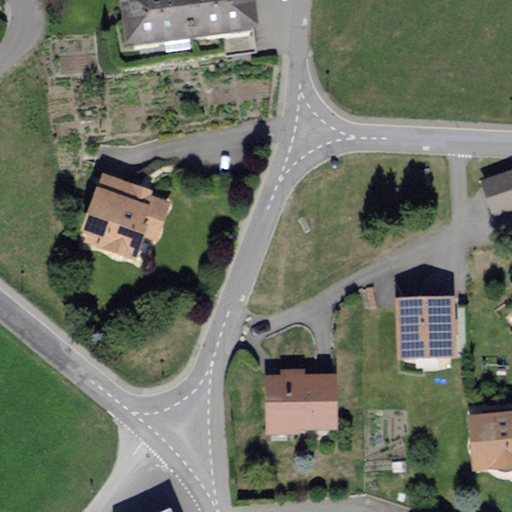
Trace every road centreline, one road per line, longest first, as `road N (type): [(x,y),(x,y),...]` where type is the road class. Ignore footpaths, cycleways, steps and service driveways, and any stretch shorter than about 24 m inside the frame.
road 1 (unclassified): [(168,437),(202,382),(296,132)]
road 2 (unclassified): [(296,132),(511,142)]
road 3 (residential): [(0,304),(153,427)]
road 4 (unclassified): [(296,132),(301,0)]
